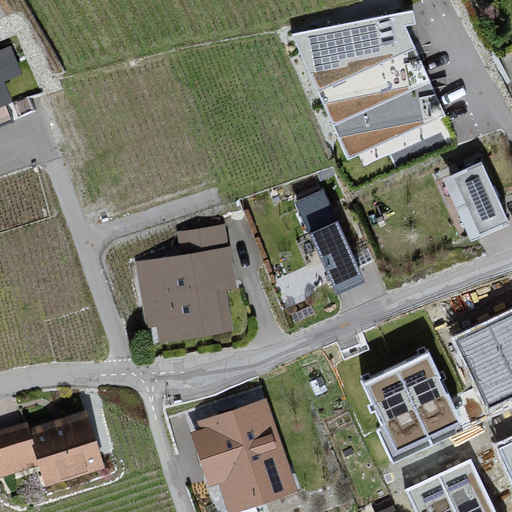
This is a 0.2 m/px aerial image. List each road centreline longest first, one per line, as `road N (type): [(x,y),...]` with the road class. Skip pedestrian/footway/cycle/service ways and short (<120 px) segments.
road 1 (residential): [(149,376),(279,349),(511,258)]
road 2 (residential): [(0,383),(149,376)]
road 3 (residential): [(149,376),(185,511)]
road 4 (residential): [(511,423),(402,476)]
